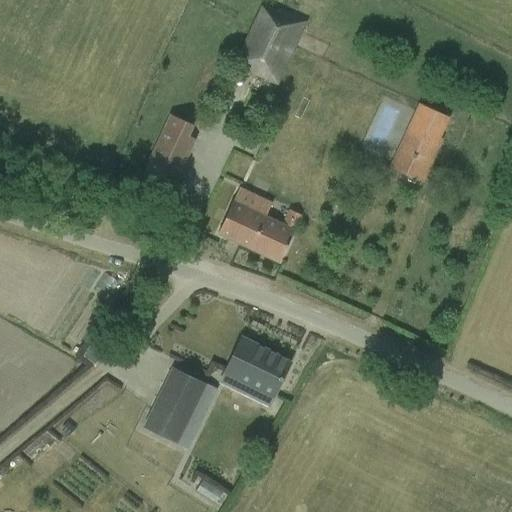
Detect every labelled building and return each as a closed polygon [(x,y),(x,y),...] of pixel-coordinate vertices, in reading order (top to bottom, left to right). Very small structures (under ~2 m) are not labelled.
[(250,69),(248,73),(277,87),(308,22),(277,7),(274,13),(261,6),(235,62),(250,69)] [(420,105),(391,169),(422,183),(441,140),(439,139),(449,118),(420,105)] [(192,126),(168,115),(143,170),(175,185),(194,139),(188,136),(192,126)] [(279,263),(302,216),(289,210),(282,225),(266,217),(271,207),(238,191),(218,234),(279,263)] [(133,329),(138,314),(112,306),(108,321),(133,329)] [(92,351),(112,368),(122,357),(102,340),(92,351)] [(225,372),(274,396),(290,364),(240,341),(225,372)] [(172,370),(144,427),(177,443),(205,385),(172,370)] [(68,437),(75,429),(67,423),(61,430),(68,437)] [(72,471),(84,453),(71,444),(58,462),(72,471)]
